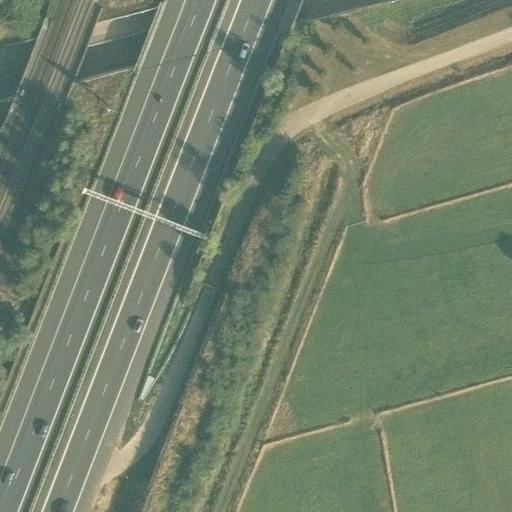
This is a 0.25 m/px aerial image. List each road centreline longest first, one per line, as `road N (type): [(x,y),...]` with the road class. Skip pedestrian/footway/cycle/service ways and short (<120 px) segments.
road 1 (motorway): [(199,0),(1,511)]
road 2 (motorway): [(59,511),(255,0)]
road 3 (unclassified): [(0,81),(334,0)]
